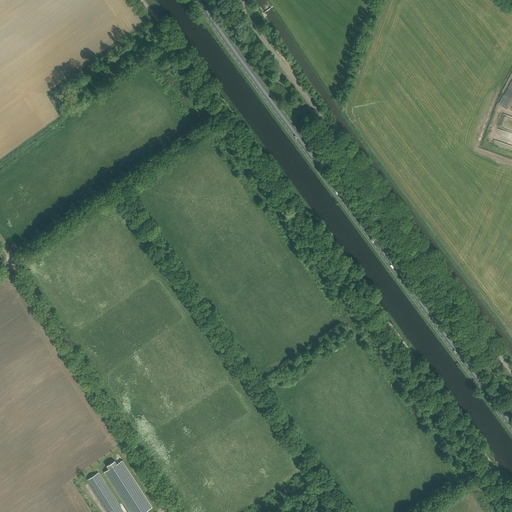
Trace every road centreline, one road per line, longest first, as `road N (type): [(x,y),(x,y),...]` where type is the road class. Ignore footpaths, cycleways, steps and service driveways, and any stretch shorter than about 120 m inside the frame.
road 1 (track): [(142,0),(511,504)]
road 2 (primary): [(511,424),(200,0)]
road 3 (unclassified): [(511,372),(245,23),(242,0)]
road 4 (unclassified): [(172,511),(9,266)]
